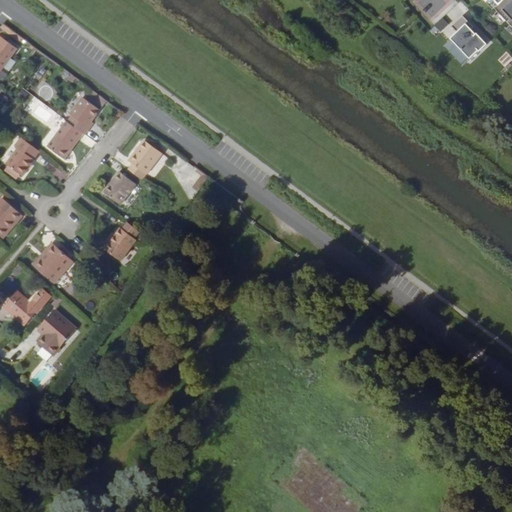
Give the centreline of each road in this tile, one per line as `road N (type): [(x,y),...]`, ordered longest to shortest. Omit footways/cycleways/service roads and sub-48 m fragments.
road 1 (residential): [(139,105),(511,380)]
road 2 (residential): [(4,4),(139,105)]
road 3 (residential): [(52,213),(139,105)]
